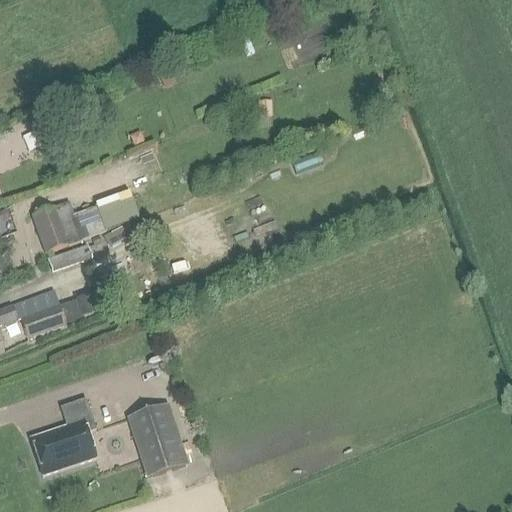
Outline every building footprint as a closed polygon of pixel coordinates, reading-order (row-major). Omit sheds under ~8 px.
[(264,100),(263,116),(276,117),(276,101),(264,100)] [(67,122),(59,125),(65,142),(74,138),(87,133),(80,117),(67,122)] [(59,125),(33,135),(40,152),(65,142),(59,125)] [(100,206),(109,231),(144,218),(134,193),(100,206)] [(68,204),(31,219),(46,258),(104,235),(94,210),(73,218),(68,204)] [(0,345),(2,344),(0,338),(0,330),(16,325),(11,310),(0,313),(0,345)] [(27,342),(65,329),(58,310),(53,312),(20,323),(27,342)] [(86,402),(60,410),(67,429),(30,441),(43,479),(96,461),(87,436),(96,433),(86,402)] [(166,410),(133,421),(153,481),(185,470),(166,410)]
